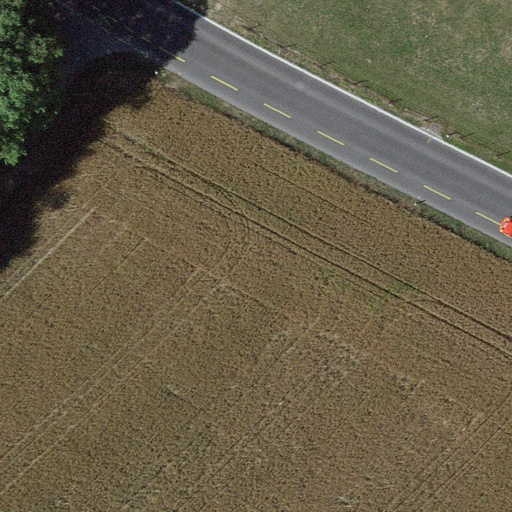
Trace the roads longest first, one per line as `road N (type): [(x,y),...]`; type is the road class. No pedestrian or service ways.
road 1 (tertiary): [(112,0),(511,210)]
road 2 (track): [(134,13),(0,119)]
